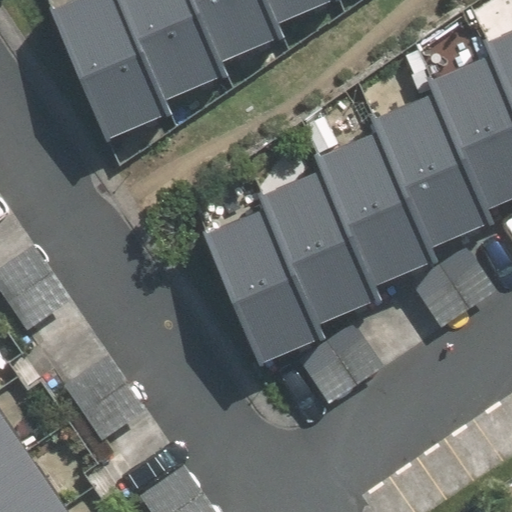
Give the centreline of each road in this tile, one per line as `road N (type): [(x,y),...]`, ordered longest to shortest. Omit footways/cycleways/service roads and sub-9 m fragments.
road 1 (residential): [(0,75),(290,486)]
road 2 (residential): [(511,338),(290,486)]
